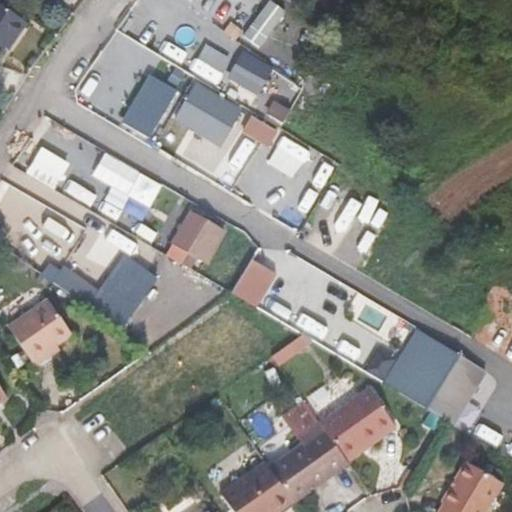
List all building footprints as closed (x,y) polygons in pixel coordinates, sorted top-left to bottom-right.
[(270,0),(245,36),(262,47),(287,11),(271,0),(270,0)] [(0,59),(27,22),(0,2),(0,59)] [(229,78),(261,94),(276,65),(243,50),(229,78)] [(234,125),(270,147),(280,131),(198,81),(175,117),(222,145),(234,125)] [(158,91),(137,125),(153,135),(174,102),(158,91)] [(234,155),(216,143),(204,161),(222,173),(234,155)] [(56,189),(71,163),(42,146),(27,172),(56,189)] [(112,179),(102,194),(143,220),(163,190),(135,172),(125,187),(112,179)] [(191,211),(172,243),(205,263),(225,231),(191,211)] [(128,327),(160,272),(124,252),(103,288),(65,266),(54,285),(128,327)] [(244,271),(232,291),(243,299),(256,278),(244,271)] [(51,349),(57,345),(73,334),(49,298),(7,326),(35,367),(54,354),(51,349)] [(402,350),(414,358),(428,335),(416,328),(402,350)] [(414,358),(403,378),(432,396),(458,354),(428,335),(414,358)] [(61,349),(57,345),(51,349),(54,354),(61,349)] [(369,388),(320,423),(346,459),(395,423),(369,388)] [(206,405),(212,413),(223,405),(217,397),(206,405)] [(299,438),(320,423),(305,402),(284,417),(299,438)] [(346,459),(320,423),(299,438),(303,443),(270,467),(292,498),(294,502),(349,464),(346,459)] [(270,467),(266,461),(221,494),(233,511),(272,511),(292,498),(270,467)] [(485,511),(503,482),(466,461),(442,502),(443,503),(438,511),(485,511)] [(279,511),(294,502),(292,498),(272,511),(279,511)]
